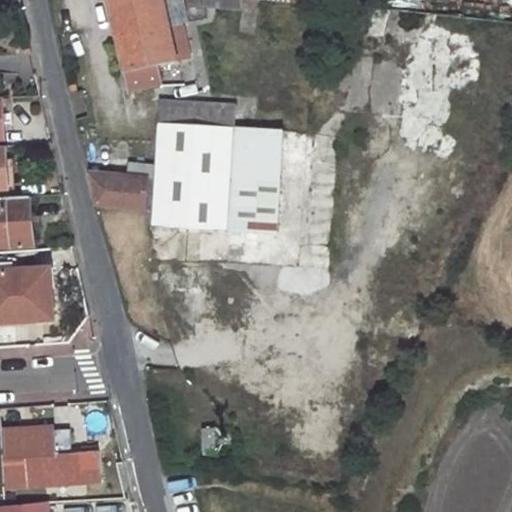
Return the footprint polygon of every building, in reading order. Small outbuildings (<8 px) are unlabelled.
[(108,0),(130,91),(160,83),(155,65),(190,57),(184,23),(189,22),(185,0),(108,0)] [(203,0),(203,7),(241,10),(241,0),(203,0)] [(152,225),(227,231),(276,234),(283,132),(234,129),(236,106),(161,102),(156,166),(129,163),(128,176),(87,173),(95,205),(153,210),(152,225)] [(0,195),(12,195),(10,164),(2,164),(1,151),(0,150),(0,195)] [(0,247),(5,247),(5,253),(30,251),(26,201),(0,202),(0,247)] [(0,277),(0,316),(6,316),(7,327),(51,324),(48,275),(0,277)] [(20,489),(96,485),(95,458),(67,459),(66,434),(0,436),(0,457),(1,463),(18,462),(20,489)]
